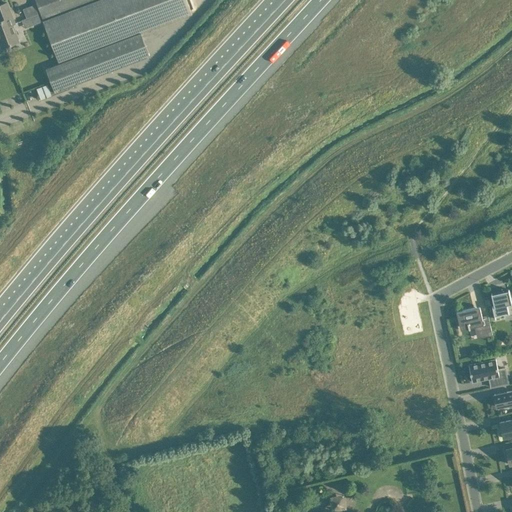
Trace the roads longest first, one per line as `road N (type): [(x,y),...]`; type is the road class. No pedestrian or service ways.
road 1 (motorway): [(0,363),(321,0)]
road 2 (motorway): [(284,0),(0,322)]
road 3 (track): [(105,457),(149,443),(250,329),(305,283),(411,234)]
road 4 (track): [(240,240),(323,160),(511,44)]
road 5 (track): [(240,240),(98,408),(95,421),(125,511)]
road 6 (residential): [(477,511),(434,301),(511,255)]
road 7 (unknown): [(0,118),(143,69),(202,0)]
